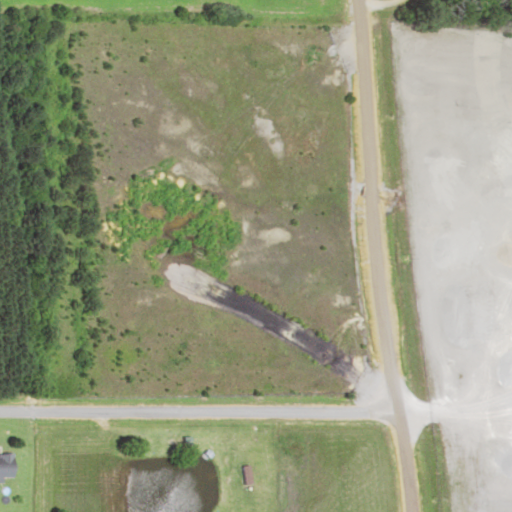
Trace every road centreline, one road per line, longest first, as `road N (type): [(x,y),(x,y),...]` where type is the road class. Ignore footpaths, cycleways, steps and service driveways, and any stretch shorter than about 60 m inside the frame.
road 1 (residential): [(393,511),(391,456),(376,425),(339,0)]
road 2 (residential): [(376,425),(0,418)]
